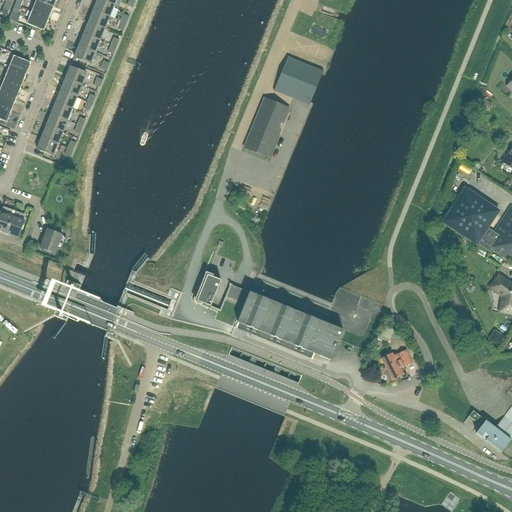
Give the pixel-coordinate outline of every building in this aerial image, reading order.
[(97,0),(93,11),(109,18),(114,5),(100,0),(97,0)] [(129,0),(127,6),(133,9),(136,0),(135,0),(129,0)] [(32,13),(49,19),(53,8),(36,1),(32,13)] [(2,10),(8,12),(11,4),(5,2),(2,10)] [(20,8),(14,6),(8,20),(22,26),(24,22),(22,15),(24,9),(20,8)] [(93,11),(89,23),(105,29),(109,18),(93,11)] [(49,19),(32,13),(26,27),(36,31),(37,29),(44,32),(49,19)] [(123,15),(120,22),(126,25),(129,18),(123,15)] [(117,30),(123,32),(126,25),(120,22),(117,30)] [(84,35),(100,41),(105,29),(89,23),(84,35)] [(79,46),(95,53),(100,41),(84,35),(79,46)] [(119,41),(113,38),(111,45),(116,48),(119,41)] [(116,48),(111,45),(107,53),(113,56),(116,48)] [(95,53),(79,46),(74,58),(91,65),(95,53)] [(9,70),(26,76),(31,64),(14,57),(9,70)] [(273,92),(309,107),(323,72),(288,57),(273,92)] [(106,72),(109,64),(103,62),(100,70),(106,72)] [(66,79),(82,86),(87,74),(71,67),(66,79)] [(4,81),(21,88),(26,76),(9,70),(4,81)] [(61,91),(77,98),(82,86),(66,79),(61,91)] [(99,89),(102,81),(97,79),(93,86),(99,89)] [(0,92),(0,94),(16,100),(21,88),(4,81),(0,92)] [(61,91),(56,103),(73,110),(77,98),(61,91)] [(0,107),(11,112),(16,100),(0,94),(0,107)] [(96,98),(90,95),(87,102),(93,104),(96,98)] [(290,109),(263,98),(243,148),(269,159),(281,130),(279,129),(281,124),(283,125),(290,109)] [(93,104),(87,102),(84,110),(89,112),(93,104)] [(68,121),(73,110),(56,103),(51,115),(68,121)] [(0,120),(7,123),(11,112),(0,107),(0,120)] [(47,127),(63,133),(68,121),(51,115),(47,127)] [(77,126),(83,128),(86,121),(80,118),(77,126)] [(80,136),(83,128),(77,126),(74,133),(80,136)] [(42,139),(58,145),(63,133),(47,127),(42,139)] [(58,145),(42,139),(37,151),(53,157),(58,145)] [(70,142),(67,149),(73,151),(76,144),(70,142)] [(511,148),(502,164),(511,170),(511,148)] [(73,151),(67,149),(64,156),(70,159),(73,151)] [(491,248),(511,263),(511,208),(510,208),(493,233),(486,228),(498,212),(465,189),(442,222),(475,245),(476,244),(488,253),(491,248)] [(1,214),(0,215),(0,232),(6,235),(12,218),(1,214)] [(12,218),(6,235),(18,239),(24,222),(12,218)] [(54,255),(61,236),(46,231),(40,249),(54,255)] [(211,307),(221,282),(206,275),(203,274),(193,300),(210,307),(211,307)] [(511,284),(510,285),(498,276),(489,288),(501,297),(501,313),(511,313),(511,284)] [(236,305),(242,294),(230,288),(224,299),(236,305)] [(330,361),(342,331),(292,311),(288,309),(248,293),(236,323),(276,339),(280,341),(330,361)] [(376,340),(387,346),(390,339),(395,339),(407,346),(411,340),(385,325),(376,340)] [(487,341),(496,349),(504,340),(494,333),(487,341)] [(388,371),(392,381),(403,376),(399,369),(412,363),(406,351),(399,355),(398,354),(390,359),(389,356),(382,359),(386,368),(383,369),(385,372),(388,371)] [(511,407),(495,429),(485,422),(475,435),(494,449),(501,454),(511,439),(511,407)] [(473,412),(468,418),(478,425),(483,420),(473,412)]
